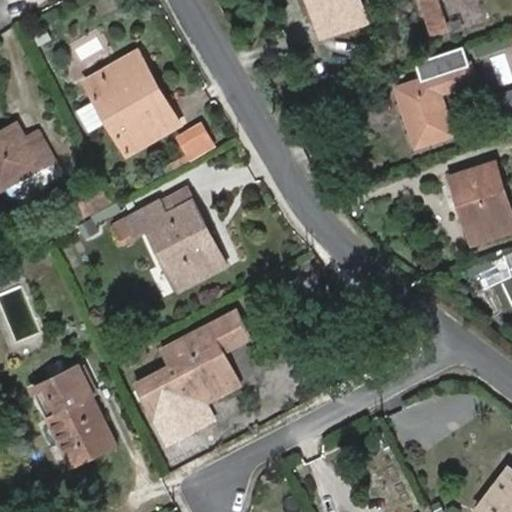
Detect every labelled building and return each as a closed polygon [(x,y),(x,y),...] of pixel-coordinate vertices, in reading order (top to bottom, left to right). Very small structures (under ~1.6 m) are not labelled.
[(312,0),(324,34),(371,18),(365,0),(312,0)] [(424,0),(434,30),(451,25),(442,0),(424,0)] [(150,69),(139,49),(87,78),(130,150),(173,125),(143,73),(150,69)] [(477,78),(472,61),(398,87),(418,145),(455,132),(442,90),(477,78)] [(173,125),(181,121),(150,69),(143,73),(173,125)] [(93,127),(108,119),(97,98),(82,107),(93,127)] [(27,138),(18,121),(0,131),(0,187),(21,176),(28,187),(56,172),(49,159),(41,163),(27,138)] [(219,141),(208,123),(184,136),(193,154),(219,141)] [(49,159),(54,156),(40,131),(27,138),(41,163),(49,159)] [(511,228),(511,212),(495,161),(455,175),(477,240),(511,228)] [(81,211),(118,191),(106,169),(70,188),(81,211)] [(193,200),(187,186),(159,200),(166,213),(193,200)] [(166,213),(159,200),(129,216),(137,230),(148,224),(182,288),(217,269),(202,240),(212,235),(193,200),(166,213)] [(217,269),(227,263),(212,235),(202,240),(217,269)] [(159,420),(237,377),(223,348),(250,333),(237,308),(230,312),(239,331),(207,349),(221,376),(155,411),(159,420)] [(182,357),(171,363),(139,379),(155,411),(221,376),(207,349),(239,331),(230,312),(175,342),(182,357)] [(175,342),(164,347),(171,363),(182,357),(175,342)] [(118,444),(93,395),(87,384),(92,380),(83,362),(34,388),(75,466),(118,444)] [(93,395),(98,392),(92,380),(87,384),(93,395)] [(511,511),(511,466),(480,507),(487,511),(511,511)]
